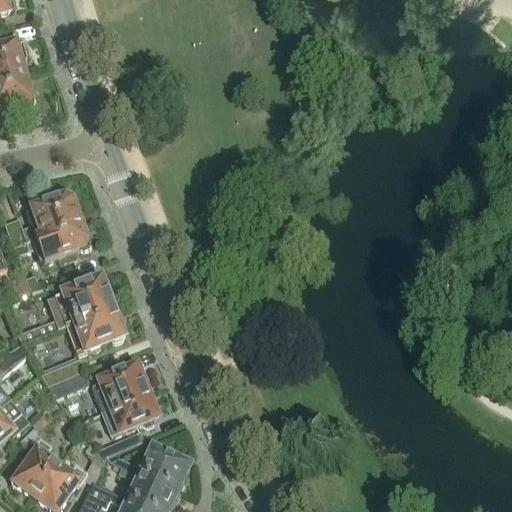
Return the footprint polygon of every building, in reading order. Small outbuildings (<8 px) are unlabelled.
[(0,0),(0,21),(6,20),(11,15),(9,7),(3,3),(2,0),(0,0)] [(0,37),(0,85),(25,78),(22,68),(27,66),(23,50),(18,52),(17,50),(12,52),(8,35),(0,37)] [(25,78),(0,85),(0,117),(21,111),(23,111),(25,111),(26,112),(27,112),(29,112),(30,112),(32,111),(33,110),(34,108),(35,106),(35,105),(35,103),(34,102),(33,101),(32,99),(31,98),(30,97),(28,89),(25,78)] [(80,231),(73,211),(75,208),(76,208),(76,207),(75,208),(73,204),(74,203),(74,202),(73,203),(70,201),(69,200),(68,201),(69,201),(65,203),(64,202),(64,203),(62,206),(26,220),(32,234),(23,238),(18,225),(4,230),(16,262),(30,257),(27,248),(31,246),(35,244),(36,247),(80,231)] [(88,255),(89,256),(89,255),(91,252),(91,251),(90,251),(89,247),(90,247),(90,246),(89,246),(86,245),(80,231),(36,247),(47,277),(74,267),(71,259),(80,256),(84,257),(84,258),(85,258),(84,257),(88,255)] [(25,286),(23,281),(11,286),(19,306),(31,301),(29,298),(30,297),(25,286)] [(35,282),(25,286),(30,297),(40,293),(35,282)] [(22,350),(65,333),(112,314),(106,299),(108,296),(105,289),(99,286),(92,289),(90,292),(49,308),(56,327),(19,341),(22,350)] [(65,333),(69,340),(77,362),(112,348),(115,350),(122,347),(125,340),(122,334),(119,332),(112,314),(65,333)] [(0,415),(10,407),(11,406),(0,392),(0,385),(27,361),(22,350),(0,365),(0,415)] [(41,384),(48,394),(84,379),(80,368),(79,367),(40,383),(41,384)] [(93,393),(102,417),(148,399),(144,388),(147,387),(143,377),(140,378),(139,375),(135,377),(131,373),(125,376),(125,381),(93,393)] [(84,379),(48,394),(55,405),(89,391),(84,379)] [(153,411),(148,399),(102,417),(112,443),(144,431),(147,433),(154,431),(155,426),(157,425),(157,426),(159,425),(157,421),(160,420),(156,410),(153,411)] [(10,407),(0,415),(0,452),(12,442),(13,444),(30,430),(10,407)] [(39,437),(47,429),(38,419),(30,426),(39,437)] [(52,434),(47,429),(39,437),(30,446),(39,452),(42,449),(52,434)] [(83,486),(93,492),(93,491),(108,464),(144,449),(141,440),(97,458),(90,450),(86,457),(92,467),(87,477),(88,478),(83,486)] [(37,507),(59,474),(63,467),(51,458),(52,456),(42,449),(33,462),(38,465),(23,488),(16,489),(18,500),(25,499),(37,507)] [(121,464),(112,468),(122,473),(178,497),(189,473),(163,462),(165,458),(151,452),(143,469),(147,471),(144,476),(141,474),(137,472),(121,464)] [(59,474),(37,507),(44,511),(61,511),(76,490),(79,492),(83,486),(86,482),(88,478),(87,477),(77,471),(75,475),(63,467),(59,474)] [(131,485),(123,504),(142,511),(171,511),(172,510),(178,497),(122,473),(119,480),(131,485)] [(93,492),(83,511),(107,511),(110,507),(120,511),(142,511),(123,504),(93,491),(93,492)]
